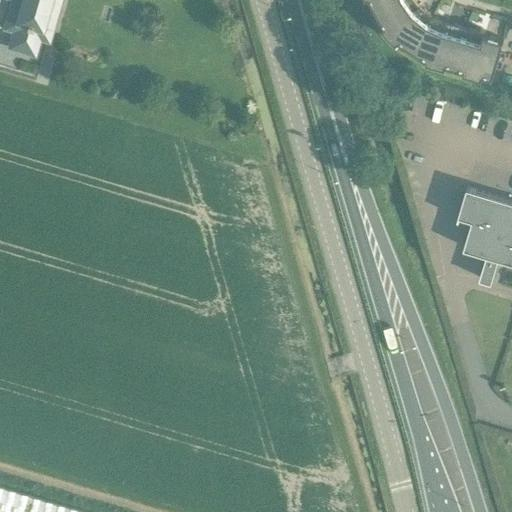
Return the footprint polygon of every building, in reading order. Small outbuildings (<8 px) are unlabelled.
[(13,0),(11,9),(20,12),(10,46),(34,54),(40,32),(49,35),(59,0),(13,0)] [(371,0),(377,9),(394,0),(371,0)] [(389,34),(421,4),(417,0),(416,0),(394,0),(377,9),(385,24),(382,26),(389,34)] [(433,15),(424,8),(421,4),(389,34),(397,41),(399,39),(413,47),(433,15)] [(436,62),(448,21),(443,20),(433,15),(413,47),(427,56),(426,59),(436,62)] [(455,64),(466,27),(453,23),(448,21),(436,62),(446,65),(447,62),(455,64)] [(473,73),(485,33),(466,27),(455,64),(464,67),(463,70),(473,73)] [(485,33),(473,73),(483,76),(484,73),(493,76),(504,39),(485,33)] [(511,199),(468,186),(458,218),(472,222),(464,247),(487,254),(480,278),(492,282),(499,258),(511,261),(511,199)] [(0,511),(89,511),(0,485),(0,511)]
